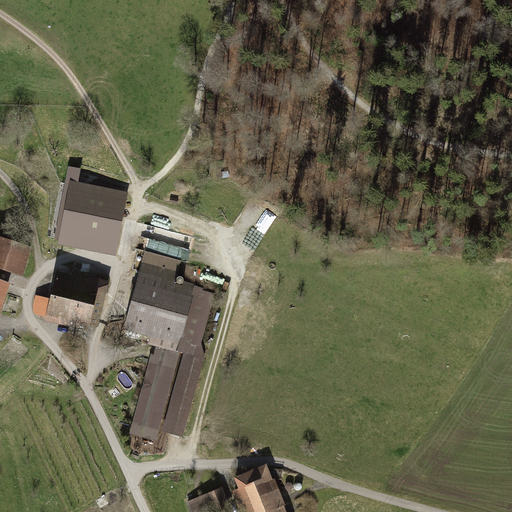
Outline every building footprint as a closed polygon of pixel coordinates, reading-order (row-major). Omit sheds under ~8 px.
[(71,188),(60,244),(118,255),(130,193),(78,184),(81,170),(69,168),(65,187),(71,188)] [(0,236),(0,268),(24,275),(32,246),(0,236)] [(143,259),(125,329),(151,336),(149,344),(183,354),(179,370),(151,362),(135,421),(183,434),(206,357),(202,340),(215,294),(203,290),(204,288),(196,286),(197,284),(177,279),(179,269),(143,259)] [(38,293),(34,311),(46,314),(45,320),(90,331),(91,325),(97,327),(108,282),(58,270),(51,297),(38,293)] [(0,313),(10,282),(0,278),(0,313)] [(288,511),(268,463),(235,476),(240,488),(233,491),(241,511),(288,511)] [(223,484),(187,500),(191,511),(228,511),(234,509),(223,484)]
